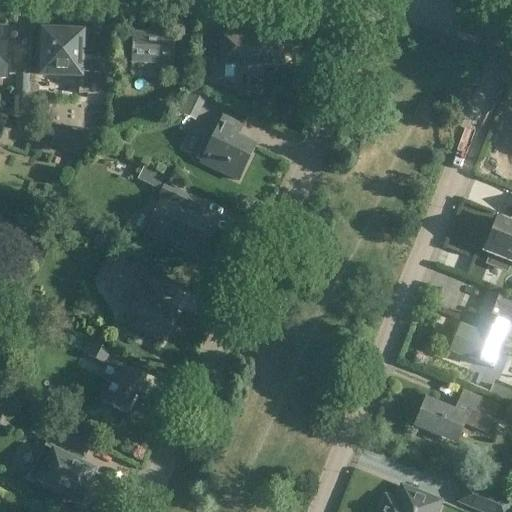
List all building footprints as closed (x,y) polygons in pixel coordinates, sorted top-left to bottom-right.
[(75,43),(71,39),(71,32),(42,31),(40,75),(78,77),(78,94),(107,95),(109,62),(81,61),(81,43),(75,43)] [(130,64),(131,64),(131,77),(156,78),(156,64),(173,65),(174,35),(131,34),(130,64)] [(205,52),(204,84),(229,85),(240,85),(240,73),(261,73),(261,66),(279,66),(279,55),(280,56),(280,54),(289,54),(290,39),(221,37),(220,53),(205,52)] [(29,96),(29,74),(16,74),(15,96),(29,96)] [(192,90),(185,103),(200,110),(206,97),(192,90)] [(194,159),(208,165),(212,158),(228,166),(224,173),(238,180),(254,147),(236,138),(241,126),(223,117),(211,140),(205,137),(194,159)] [(88,143),(60,132),(54,148),(81,158),(88,143)] [(199,260),(214,228),(192,217),(199,202),(165,185),(159,197),(164,199),(155,218),(153,217),(144,234),(199,260)] [(511,225),(496,219),(483,251),(491,254),(487,264),(505,271),(509,262),(511,262),(511,225)] [(138,293),(137,295),(124,322),(160,340),(174,311),(150,299),(160,277),(126,260),(120,273),(143,284),(139,294),(138,293)] [(459,328),(449,351),(493,369),(511,322),(511,296),(501,292),(499,297),(487,292),(473,326),(475,327),(472,333),(459,328)] [(110,351),(90,341),(83,354),(104,365),(110,351)] [(100,402),(124,414),(140,381),(108,366),(102,378),(109,382),(100,402)] [(511,394),(492,386),(489,394),(509,403),(511,395),(511,394)] [(432,404),(424,401),(415,423),(430,429),(428,433),(441,438),(442,434),(457,440),(463,423),(487,433),(498,406),(474,396),(468,409),(457,405),(454,413),(439,407),(440,405),(432,402),(432,404)] [(83,458),(91,442),(40,417),(32,433),(51,442),(47,449),(44,447),(29,477),(59,492),(57,496),(69,501),(70,498),(81,503),(90,484),(88,483),(94,471),(76,462),(79,456),(83,458)] [(385,497),(379,511),(435,511),(439,502),(401,487),(395,501),(385,497)] [(511,503),(488,493),(479,511),(509,511),(511,506),(511,503)] [(33,511),(14,502),(8,511),(33,511)]
